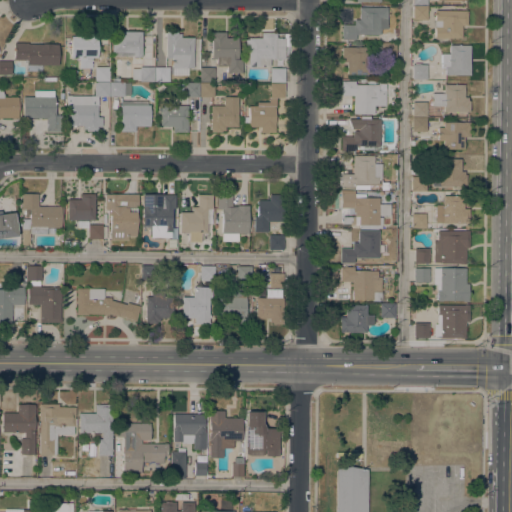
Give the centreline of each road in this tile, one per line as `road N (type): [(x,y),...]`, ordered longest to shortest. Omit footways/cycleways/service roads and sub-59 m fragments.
road 1 (residential): [(301,511),(311,0)]
road 2 (secondary): [(416,367),(0,362)]
road 3 (residential): [(308,167),(0,168)]
road 4 (residential): [(311,0),(29,1)]
road 5 (primary): [(510,368),(510,211)]
road 6 (primary): [(510,211),(511,57)]
road 7 (primary): [(506,511),(510,368)]
